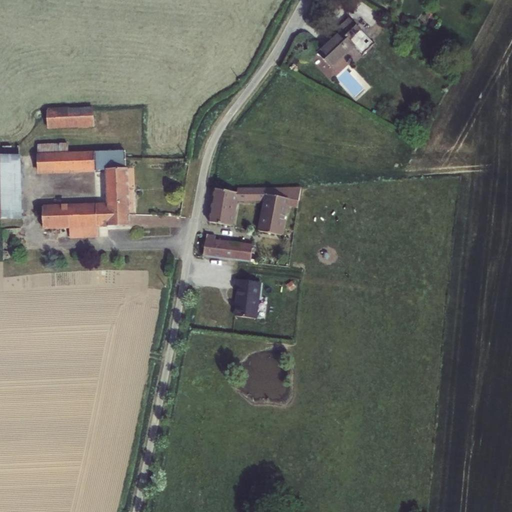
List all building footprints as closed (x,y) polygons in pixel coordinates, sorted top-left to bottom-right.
[(331,68),(353,47),(362,57),(374,45),(350,19),(339,29),(341,32),(318,54),(331,68)] [(47,128),(93,126),(93,109),(47,110),(47,128)] [(98,237),(97,227),(130,225),(127,169),(126,169),(125,152),(69,154),(68,144),(37,145),(38,172),(94,170),(94,171),(105,171),(107,205),(42,207),(43,229),(69,228),(70,238),(98,237)] [(0,219),(21,219),(19,146),(0,146),(0,219)] [(231,227),(236,201),(266,201),(259,232),(281,236),(286,205),(298,208),(301,188),(272,189),(241,189),(238,188),(237,193),(215,189),(209,222),(231,227)] [(207,236),(203,257),(266,264),(268,251),(260,250),(260,246),(214,241),(215,237),(207,236)] [(260,283),(236,280),(234,289),(238,289),(235,316),(256,319),(260,283)]
